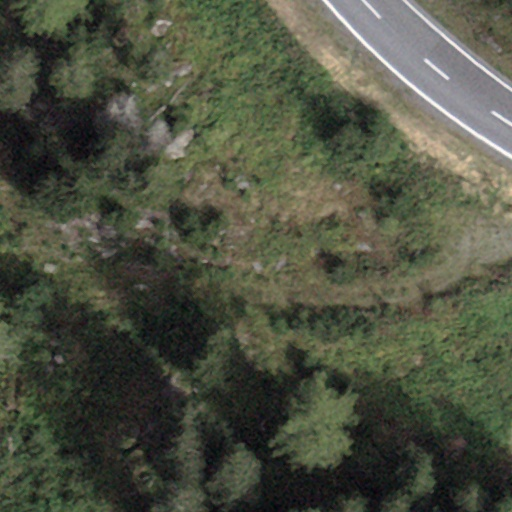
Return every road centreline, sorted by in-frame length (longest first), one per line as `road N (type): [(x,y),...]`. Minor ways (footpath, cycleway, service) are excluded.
road 1 (track): [(511,232),(482,231),(465,278),(342,300),(180,282)]
road 2 (primary): [(511,123),(422,57),(364,0)]
